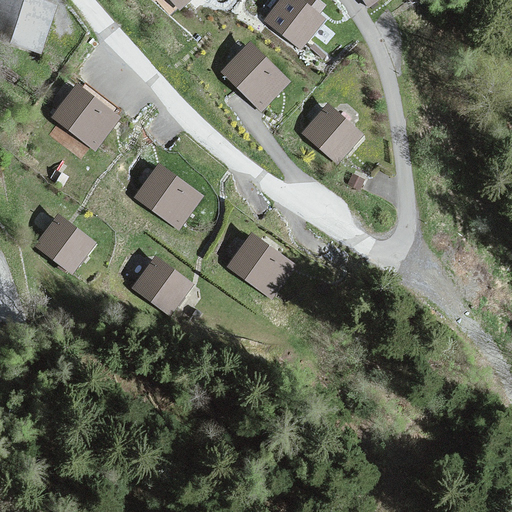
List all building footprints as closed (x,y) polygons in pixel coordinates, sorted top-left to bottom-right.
[(51,11),(16,0),(0,0),(0,49),(36,60),(51,11)] [(190,0),(166,0),(177,12),(190,0)] [(322,23),(293,0),(286,0),(267,24),(300,51),(322,23)] [(288,86),(250,49),(222,77),(260,114),(288,86)] [(117,124),(76,95),(56,123),(97,152),(117,124)] [(361,138),(328,110),(305,138),(338,165),(361,138)] [(200,201),(158,172),(137,205),(179,233),(200,201)] [(93,251),(57,224),(38,250),(73,277),(93,251)] [(293,270),(251,243),(231,274),(273,301),(293,270)] [(190,288),(155,265),(137,292),(172,316),(190,288)]
